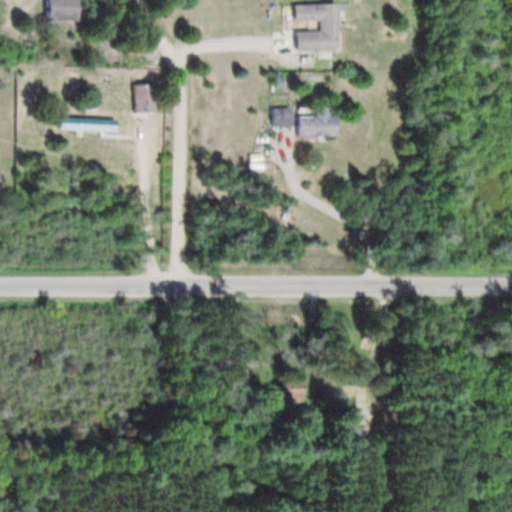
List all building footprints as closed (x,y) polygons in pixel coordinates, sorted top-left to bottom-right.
[(67,20),(67,0),(35,0),(36,20),(67,20)] [(327,2),(285,3),(285,20),(310,20),(310,30),(286,31),(287,50),(328,49),(327,2)] [(150,83),(127,83),(127,111),(150,111),(150,83)] [(291,115),(291,135),(331,135),(331,114),(322,114),(322,106),(309,106),(309,115),(291,115)] [(285,107),(265,107),(265,126),(285,126),(285,107)] [(108,129),(108,118),(53,118),(53,129),(108,129)] [(303,379),(304,398),(280,398),(280,379),(303,379)]
